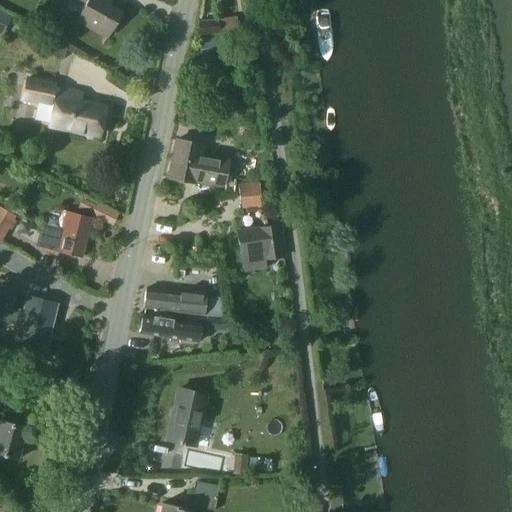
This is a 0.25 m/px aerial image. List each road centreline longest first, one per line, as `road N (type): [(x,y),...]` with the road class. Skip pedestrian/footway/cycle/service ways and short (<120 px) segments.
road 1 (unclassified): [(79,511),(189,0)]
road 2 (residential): [(323,511),(263,0)]
